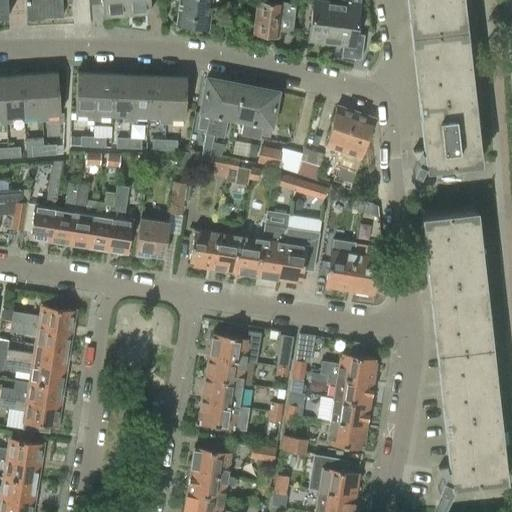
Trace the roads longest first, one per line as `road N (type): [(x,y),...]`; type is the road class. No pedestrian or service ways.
road 1 (residential): [(393,88),(113,49),(0,53)]
road 2 (residential): [(408,330),(393,88)]
road 3 (residential): [(108,281),(92,381),(101,390),(78,511)]
road 4 (residential): [(143,511),(157,401),(173,390),(186,293)]
road 5 (residential): [(408,330),(186,293)]
road 6 (residential): [(383,511),(408,330)]
